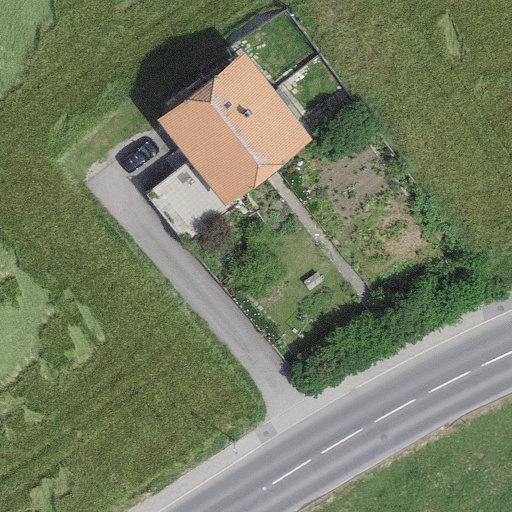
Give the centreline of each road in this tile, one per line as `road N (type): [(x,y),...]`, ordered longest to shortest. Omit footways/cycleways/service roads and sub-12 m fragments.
road 1 (tertiary): [(511,351),(342,439),(227,511)]
road 2 (unknown): [(89,174),(315,399)]
